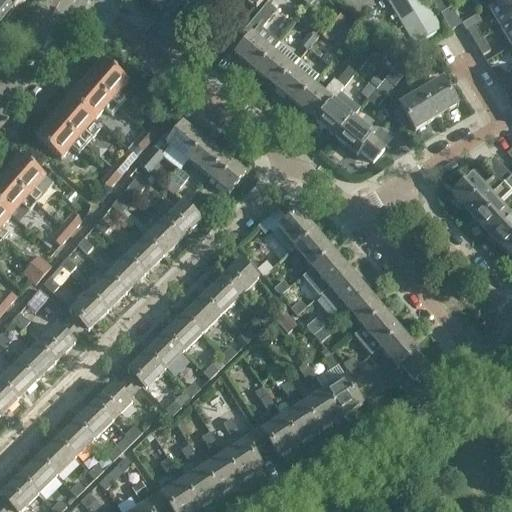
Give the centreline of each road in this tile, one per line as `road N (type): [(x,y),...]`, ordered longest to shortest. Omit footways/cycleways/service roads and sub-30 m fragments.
road 1 (residential): [(0,451),(293,171)]
road 2 (residential): [(293,171),(86,0)]
road 3 (residential): [(269,511),(476,367)]
road 4 (residential): [(476,367),(341,199)]
road 5 (residential): [(396,186),(499,120),(454,42)]
road 6 (residential): [(396,186),(511,308)]
road 7 (tertiary): [(0,101),(69,0)]
